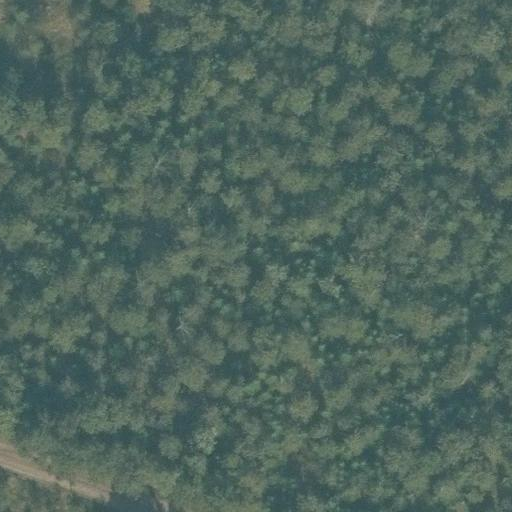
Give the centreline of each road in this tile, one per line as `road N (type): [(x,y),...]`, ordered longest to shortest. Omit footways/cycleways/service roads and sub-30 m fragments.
road 1 (track): [(0,110),(147,36)]
road 2 (track): [(0,459),(146,511)]
